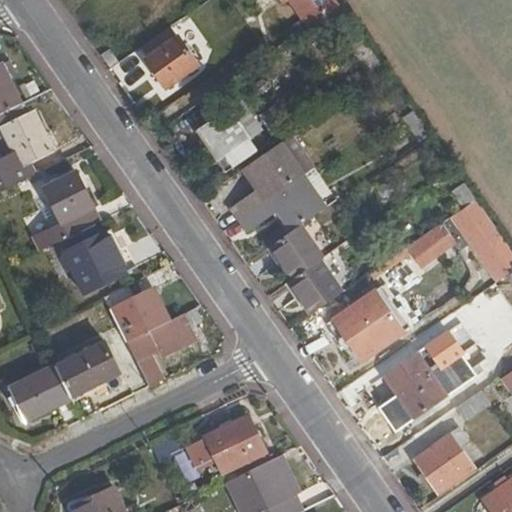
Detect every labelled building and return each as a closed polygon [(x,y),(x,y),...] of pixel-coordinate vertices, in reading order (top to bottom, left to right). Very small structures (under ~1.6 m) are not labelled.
[(340,5),(336,0),(291,0),(309,26),(340,5)] [(199,65),(171,28),(138,50),(166,88),(199,65)] [(109,51),(101,57),(109,69),(118,63),(109,51)] [(0,116),(19,107),(0,69),(0,116)] [(243,99),(229,109),(250,139),(264,130),(243,99)] [(250,139),(229,109),(195,132),(224,173),(251,154),(244,144),(250,139)] [(0,160),(0,195),(26,182),(20,170),(31,165),(53,154),(33,114),(0,129),(13,154),(0,160)] [(328,208),(281,143),(247,167),(261,187),(230,208),(246,232),(277,211),(292,233),(301,226),(328,208)] [(26,182),(37,176),(31,165),(20,170),(26,182)] [(33,239),(39,253),(100,222),(77,174),(44,190),(61,226),(33,239)] [(460,206),(472,197),(461,183),(449,191),(460,206)] [(511,252),(473,200),(447,219),(494,282),(511,269),(511,252)] [(292,233),(269,249),(291,281),(288,283),(311,315),(359,282),(336,249),(324,258),(301,226),(292,233)] [(442,240),(435,229),(380,267),(388,278),(442,240)] [(82,295),(126,273),(106,233),(62,254),(82,295)] [(6,269),(28,314),(43,307),(21,262),(6,269)] [(103,298),(125,342),(172,320),(156,288),(135,298),(129,285),(103,298)] [(362,362),(403,334),(375,293),(334,322),(362,362)] [(125,342),(148,388),(162,381),(150,355),(156,353),(157,356),(196,337),(185,313),(172,320),(125,342)] [(55,368),(69,398),(118,374),(103,344),(55,368)] [(416,355),(384,377),(414,419),(445,397),(416,355)] [(25,422),(70,399),(69,398),(55,368),(54,367),(9,389),(25,422)] [(511,369),(499,378),(511,396),(511,369)] [(479,393),(455,409),(463,421),(487,405),(479,393)] [(222,473),(264,453),(247,418),(205,439),(222,473)] [(415,460),(438,493),(473,469),(450,436),(415,460)] [(281,457),(224,487),(237,511),(265,511),(300,494),(281,457)] [(511,511),(511,481),(483,502),(490,511),(511,511)] [(73,511),(120,511),(110,490),(72,510),(73,511)]
